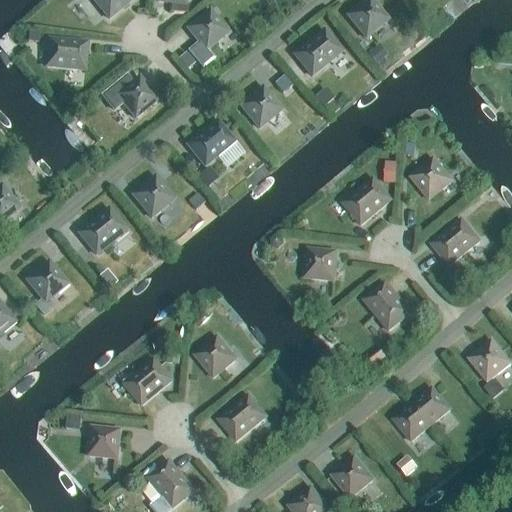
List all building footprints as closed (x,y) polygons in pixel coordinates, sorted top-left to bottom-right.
[(92,0),(109,20),(132,0),(92,0)] [(188,6),(185,6),(185,0),(157,0),(157,3),(171,4),(170,14),(187,15),(188,6)] [(370,0),(367,0),(347,17),(365,39),(388,21),(370,0)] [(209,11),(187,30),(199,45),(188,53),(202,69),(212,61),(205,52),(228,34),(209,11)] [(294,56),(311,78),(341,53),(324,32),(294,56)] [(40,35),(29,33),(28,44),(39,45),(40,35)] [(84,72),(87,44),(49,41),(46,68),(84,72)] [(367,56),(376,66),(387,56),(378,46),(367,56)] [(179,60),(187,70),(194,65),(185,55),(179,60)] [(274,85),(282,94),(291,87),(284,77),(274,85)] [(127,78),(102,98),(114,111),(122,104),(135,120),(157,101),(139,79),(132,84),(127,78)] [(262,89),(240,107),(259,130),(281,111),(262,89)] [(314,99),(323,109),(334,100),(325,90),(314,99)] [(167,103),(174,97),(169,91),(162,97),(167,103)] [(187,147),(204,168),(234,143),(217,122),(187,147)] [(413,160),(415,147),(406,145),(404,159),(413,160)] [(433,161),(411,180),(429,202),(452,183),(433,161)] [(385,165),(384,185),(395,186),(396,165),(385,165)] [(209,168),(196,179),(205,190),(218,180),(209,168)] [(155,178),(132,197),(151,219),(173,201),(155,178)] [(343,206),(360,227),(390,202),(373,181),(343,206)] [(1,187),(0,187),(0,225),(20,209),(1,187)] [(187,202),(196,212),(205,203),(197,193),(187,202)] [(78,235),(96,256),(126,232),(108,210),(78,235)] [(431,247),(449,268),(479,244),(461,222),(431,247)] [(278,251),(283,246),(282,239),(275,237),(270,242),(271,249),(278,251)] [(336,254),(307,251),(304,280),(333,283),(336,254)] [(48,263),(26,282),(41,300),(34,307),(43,318),(55,308),(49,301),(67,286),(48,263)] [(117,284),(106,271),(98,278),(109,291),(117,284)] [(388,333),(410,315),(385,285),(363,303),(388,333)] [(0,335),(15,323),(0,305),(0,335)] [(217,339),(194,358),(213,380),(235,362),(217,339)] [(491,343),(468,361),(487,384),(509,366),(491,343)] [(179,366),(181,353),(167,351),(165,365),(179,366)] [(381,363),(375,355),(367,361),(374,369),(381,363)] [(124,386),(141,408),(171,383),(154,362),(124,386)] [(495,382),(484,390),(493,401),(503,393),(495,382)] [(431,390),(412,406),(430,428),(449,412),(431,390)] [(218,422),(236,444),(266,419),(248,398),(218,422)] [(410,443),(430,428),(412,406),(393,422),(410,443)] [(79,433),(81,419),(67,417),(65,431),(79,433)] [(120,432),(91,429),(88,458),(117,461),(120,432)] [(396,467),(406,479),(417,470),(407,458),(396,467)] [(354,459),(331,478),(350,500),(372,482),(354,459)] [(170,511),(172,511),(194,493),(169,463),(158,472),(152,464),(141,473),(161,498),(149,509),(151,511),(170,511)] [(288,508),(290,511),(328,511),(310,490),(288,508)] [(366,511),(359,503),(347,511),(366,511)]
